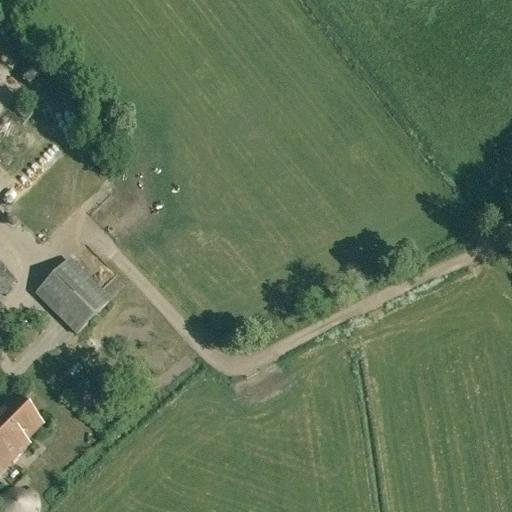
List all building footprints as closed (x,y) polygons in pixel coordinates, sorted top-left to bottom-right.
[(52,70),(43,60),(21,78),(30,89),(52,70)] [(110,228),(134,209),(121,194),(98,213),(110,228)] [(70,262),(37,296),(76,335),(110,302),(70,262)] [(0,296),(15,282),(0,267),(0,296)] [(41,425),(14,398),(0,412),(0,472),(12,460),(9,457),(41,425)] [(38,511),(39,511),(40,506),(40,503),(39,500),(37,495),(34,492),(33,490),(30,488),(25,493),(22,491),(19,490),(15,490),(10,491),(6,493),(4,495),(1,499),(0,500),(0,511),(38,511)]
